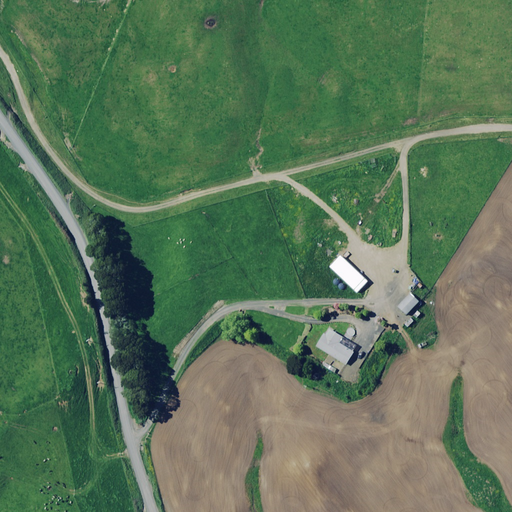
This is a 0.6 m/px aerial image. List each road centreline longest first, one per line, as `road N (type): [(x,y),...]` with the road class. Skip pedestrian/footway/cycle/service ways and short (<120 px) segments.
road 1 (track): [(511,126),(384,137),(138,208),(105,205),(65,165),(0,47)]
road 2 (unclassified): [(155,511),(78,236),(0,117)]
